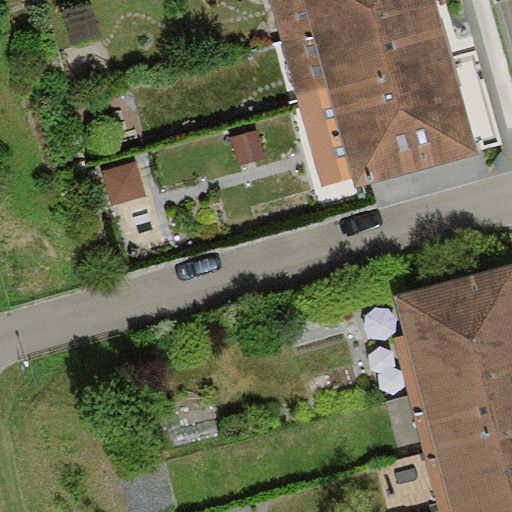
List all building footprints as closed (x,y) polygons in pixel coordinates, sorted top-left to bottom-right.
[(270,0),(282,40),(425,0),(270,0)] [(453,66),(434,0),(425,0),(282,40),(302,109),(453,66)] [(453,66),(302,109),(324,186),(352,178),(356,190),(479,155),(453,66)] [(511,270),(395,301),(404,335),(394,338),(409,397),(511,369),(511,270)] [(511,369),(409,397),(424,456),(511,433),(511,369)] [(511,433),(424,456),(397,463),(409,511),(463,511),(511,499),(511,433)] [(511,511),(511,499),(463,511),(511,511)]
